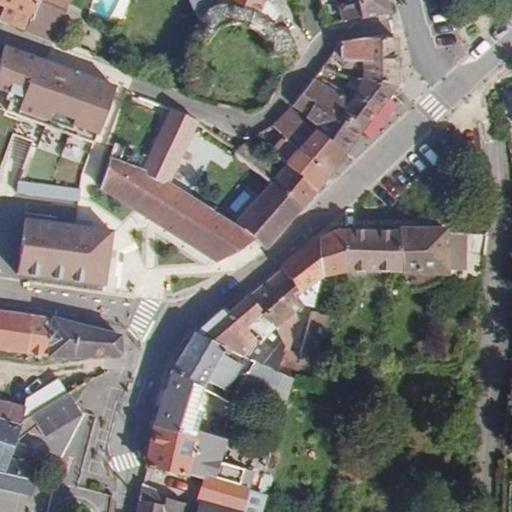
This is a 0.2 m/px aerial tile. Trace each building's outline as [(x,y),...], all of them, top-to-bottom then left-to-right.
[(26,30),(39,0),(0,0),(0,3),(16,10),(11,24),(26,30)] [(69,0),(39,0),(26,30),(53,41),(69,0)] [(189,0),(196,14),(218,23),(248,28),(262,39),(269,56),(295,49),(287,33),(281,23),(282,22),(278,15),(264,1),(264,0),(189,0)] [(338,0),(344,21),(360,17),(361,19),(389,13),(385,0),(338,0)] [(364,80),(396,87),(396,39),(363,38),(340,41),(330,56),(339,62),(341,62),(343,66),(364,71),(364,80)] [(0,111),(13,116),(93,146),(114,89),(4,49),(0,61),(0,111)] [(338,68),(329,62),(325,67),(337,74),(338,68)] [(264,72),(253,95),(267,102),(278,80),(264,72)] [(232,97),(243,103),(255,80),(244,75),(232,97)] [(396,87),(364,80),(355,98),(313,79),(301,94),(361,132),(396,87)] [(289,108),(343,154),(361,132),(301,94),(292,105),(307,115),(303,118),(297,112),(289,108)] [(327,176),(343,154),(289,108),(285,113),(272,125),(327,176)] [(142,173),(168,184),(173,171),(196,122),(172,110),(149,158),(142,173)] [(135,170),(142,173),(149,158),(142,155),(135,170)] [(102,178),(97,193),(131,216),(190,256),(210,268),(236,260),(249,246),(204,210),(171,189),(109,162),(102,178)] [(272,182),(261,196),(282,214),(257,242),(265,251),(300,210),(272,182)] [(248,234),(253,239),(257,242),(282,214),(261,196),(259,197),(248,187),(226,212),(238,221),(236,223),(248,234)] [(103,295),(116,235),(24,219),(13,281),(103,295)] [(340,266),(337,274),(391,273),(401,273),(397,229),(338,230),(340,240),(340,266)] [(397,229),(401,273),(412,274),(412,279),(442,279),(442,268),(459,269),(459,233),(444,232),(444,229),(397,229)] [(318,278),(337,274),(340,266),(340,240),(338,230),(319,240),(281,269),(295,289),(289,294),(291,296),(293,294),(294,295),(318,278)] [(271,376),(275,365),(277,360),(282,350),(277,338),(271,331),(285,320),(296,310),(300,306),(291,296),(289,294),(295,289),(281,269),(247,296),(227,313),(225,311),(221,311),(194,334),(170,374),(200,388),(229,403),(240,386),(283,406),(291,382),(271,376)] [(120,354),(120,336),(14,313),(0,311),(0,350),(27,354),(73,357),(120,354)] [(305,335),(319,339),(325,318),(310,314),(305,335)] [(271,331),(277,338),(291,327),(285,320),(271,331)] [(299,353),(295,365),(309,370),(319,339),(305,335),(299,353)] [(295,365),(299,353),(282,350),(277,360),(295,365)] [(275,365),(293,371),(295,365),(277,360),(275,365)] [(293,371),(275,365),(271,376),(291,382),(293,371)] [(309,370),(295,365),(293,371),(307,376),(309,370)] [(194,403),(200,388),(170,374),(165,390),(160,390),(156,405),(160,407),(154,426),(194,438),(188,473),(205,476),(248,489),(252,473),(218,463),(224,440),(195,432),(200,412),(197,405),(194,403)] [(0,420),(14,426),(66,394),(57,380),(26,400),(25,408),(11,402),(0,399),(0,420)] [(66,394),(14,426),(11,438),(16,439),(36,426),(43,436),(80,413),(68,392),(66,394)] [(0,420),(0,467),(4,469),(6,459),(11,438),(14,426),(0,420)] [(194,438),(154,426),(145,465),(188,473),(194,438)] [(37,467),(6,459),(4,469),(0,467),(0,487),(30,495),(37,467)] [(248,489),(205,476),(192,511),(240,511),(247,492),(248,489)] [(247,492),(240,511),(266,511),(267,499),(247,492)] [(180,511),(183,503),(164,497),(161,506),(138,502),(136,511),(180,511)]
